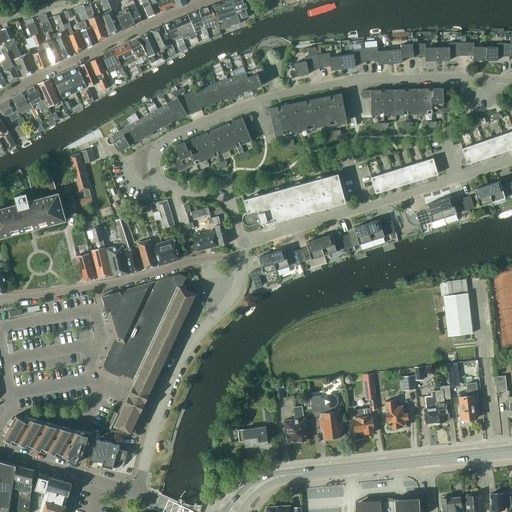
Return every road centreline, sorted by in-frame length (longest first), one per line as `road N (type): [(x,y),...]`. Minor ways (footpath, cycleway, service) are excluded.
road 1 (residential): [(511,82),(354,80),(253,103),(167,138),(153,173),(163,185),(225,200),(242,244)]
road 2 (residential): [(242,244),(511,159)]
road 3 (residential): [(0,298),(243,257)]
road 4 (residential): [(208,0),(0,100)]
road 5 (residential): [(159,409),(172,369),(231,299),(243,257)]
road 6 (secondary): [(424,461),(295,474)]
